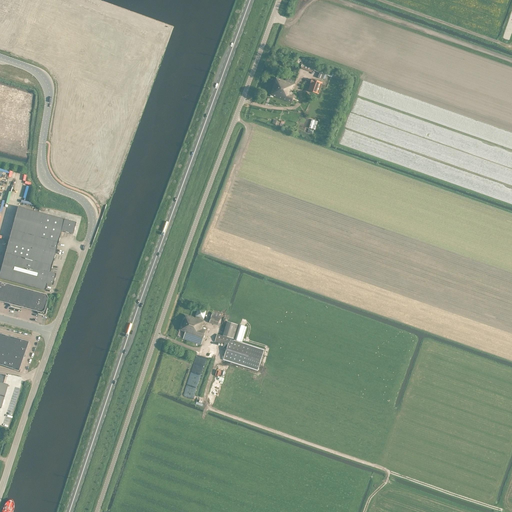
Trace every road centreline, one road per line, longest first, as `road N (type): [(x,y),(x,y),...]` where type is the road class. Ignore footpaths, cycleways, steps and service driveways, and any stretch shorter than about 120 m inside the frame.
road 1 (unclassified): [(96,511),(278,0)]
road 2 (primary): [(69,511),(250,0)]
road 3 (tertiary): [(53,333),(93,218),(84,200),(49,184),(41,171),(46,82),(0,58)]
road 4 (track): [(388,471),(212,410),(207,381),(220,349),(198,349)]
road 5 (track): [(334,0),(511,60)]
road 6 (tertiary): [(0,491),(53,333)]
road 7 (track): [(505,511),(388,471)]
